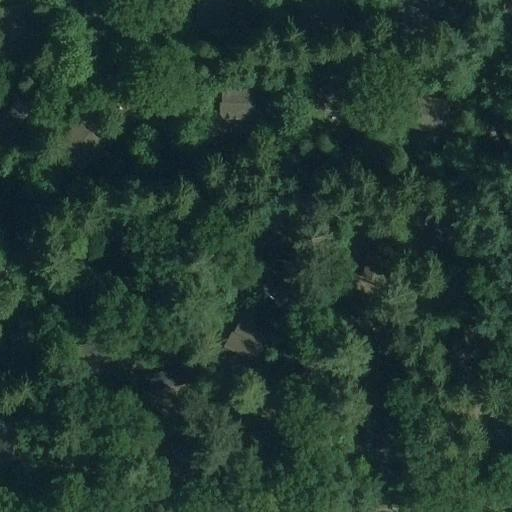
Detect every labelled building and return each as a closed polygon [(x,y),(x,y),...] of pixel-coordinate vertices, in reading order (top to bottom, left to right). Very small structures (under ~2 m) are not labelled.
[(89,28),(124,23),(119,0),(85,0),(87,12),(86,12),(89,28)] [(199,26),(234,23),(232,0),(198,0),(199,9),(198,9),(199,26)] [(395,16),(428,29),(439,0),(402,0),(402,1),(401,1),(395,16)] [(0,42),(29,38),(25,6),(0,9),(0,42)] [(318,110),(353,114),(356,81),(323,78),(321,94),(320,94),(318,110)] [(221,120),(256,121),(257,88),(223,87),(223,104),(221,103),(221,120)] [(413,129),(448,135),(453,103),(420,97),(417,113),(416,113),(413,129)] [(0,119),(0,126),(9,140),(33,123),(20,105),(0,119)] [(84,171),(105,143),(79,123),(58,150),(71,160),(71,161),(84,171)] [(18,204),(14,251),(32,253),(36,206),(18,204)] [(434,243),(469,245),(471,212),(437,210),(436,227),(435,226),(434,243)] [(271,245),(305,251),(312,219),(278,213),(275,229),(274,229),(271,245)] [(119,252),(154,251),(153,218),(119,219),(119,236),(118,236),(119,252)] [(227,348),(259,364),(274,335),(244,319),(236,334),(235,333),(227,348)] [(449,351),(481,366),(495,336),(464,322),(457,337),(455,336),(449,351)] [(11,332),(14,367),(31,366),(29,331),(11,332)] [(116,337),(70,348),(75,365),(121,354),(116,337)] [(304,380),(339,387),(345,355),(312,348),(308,364),(307,364),(304,380)] [(193,366),(147,376),(151,393),(197,383),(193,366)] [(493,418),(511,427),(511,390),(510,389),(502,404),(501,403),(493,418)] [(366,450),(402,450),(402,417),(368,417),(368,434),(366,434),(366,450)] [(0,418),(0,467),(17,466),(12,418),(0,418)] [(249,450),(283,460),(292,428),(259,419),(254,435),(253,435),(249,450)] [(175,478),(210,473),(206,440),(172,445),(174,461),(173,461),(175,478)] [(110,445),(63,451),(66,469),(112,463),(110,445)]
